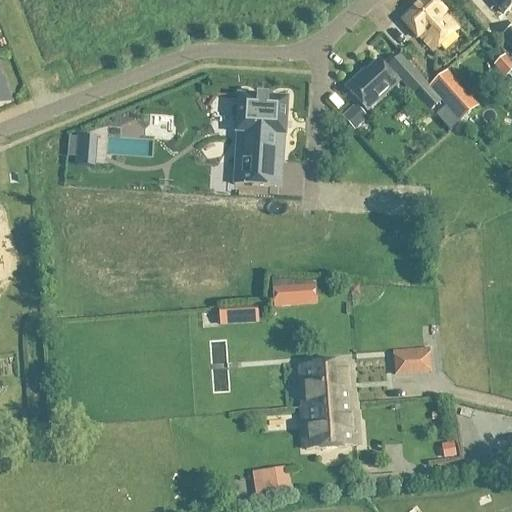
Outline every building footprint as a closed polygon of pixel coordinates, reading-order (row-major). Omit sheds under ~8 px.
[(419,36),(432,51),(455,31),(441,15),(445,13),(433,0),(424,0),(401,21),(416,38),(419,36)] [(511,0),(489,0),(502,14),(511,5),(511,0)] [(511,26),(500,38),(511,51),(511,26)] [(428,113),(440,102),(435,96),(399,55),(386,66),(428,113)] [(511,70),(511,64),(503,55),(492,65),(504,78),(511,70)] [(345,88),(366,112),(398,83),(378,61),(360,78),(358,76),(345,88)] [(447,72),(441,78),(429,88),(435,95),(435,96),(440,102),(445,108),(446,108),(459,122),(477,106),(447,72)] [(0,106),(9,102),(0,79),(0,106)] [(287,98),(237,95),(235,133),(236,134),(233,185),(280,188),(283,136),(284,136),(287,98)] [(100,159),(100,131),(90,131),(89,159),(100,159)] [(294,288),(272,289),(273,308),(295,307),(294,288)] [(231,311),(218,312),(219,321),(219,326),(233,325),(232,310),(231,311)] [(392,351),(392,355),(391,355),(393,377),(431,374),(429,348),(392,351)] [(302,408),(354,404),(351,364),(299,367),(302,408)] [(357,447),(354,404),(302,408),(305,451),(357,447)] [(449,450),(462,447),(459,434),(446,437),(449,450)] [(290,490),(287,467),(260,471),(264,495),(290,490)]
